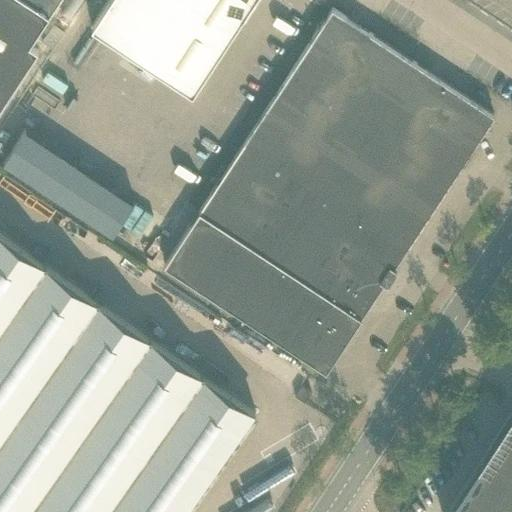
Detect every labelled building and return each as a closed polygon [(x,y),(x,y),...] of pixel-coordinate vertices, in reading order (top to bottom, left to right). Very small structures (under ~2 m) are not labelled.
[(0,0),(0,107),(38,49),(29,43),(49,13),(57,0),(0,0)] [(107,0),(91,24),(160,70),(189,89),(193,91),(251,3),(252,0),(107,0)] [(494,114),(332,7),(244,142),(319,191),(406,248),(494,114)] [(78,44),(72,53),(81,59),(87,50),(78,44)] [(120,233),(143,198),(31,124),(8,158),(120,233)] [(406,248),(319,191),(244,142),(200,209),(319,287),(362,315),(406,248)] [(362,315),(319,287),(200,209),(164,263),(326,369),(362,315)] [(0,511),(185,511),(255,412),(0,233),(0,511)] [(305,401),(311,391),(301,385),(295,395),(305,401)] [(511,511),(511,413),(447,511),(511,511)]
